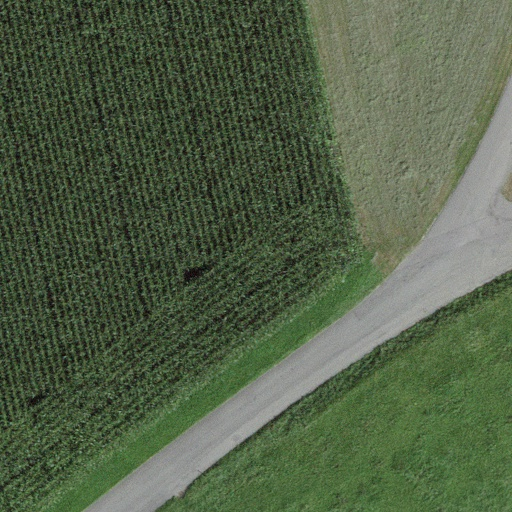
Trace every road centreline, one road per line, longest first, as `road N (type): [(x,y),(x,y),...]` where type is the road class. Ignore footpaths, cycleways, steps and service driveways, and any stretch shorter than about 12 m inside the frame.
road 1 (unclassified): [(128,511),(280,389),(431,289)]
road 2 (unclassified): [(431,289),(511,130)]
